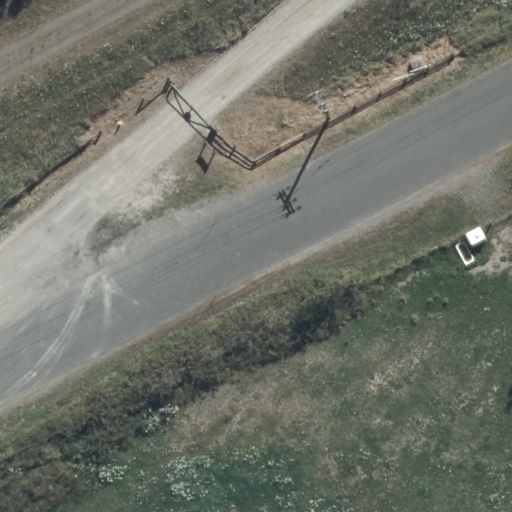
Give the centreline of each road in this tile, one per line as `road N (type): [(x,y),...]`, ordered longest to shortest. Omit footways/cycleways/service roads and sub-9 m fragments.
road 1 (unclassified): [(511,102),(0,350)]
road 2 (unclassified): [(311,0),(0,277)]
